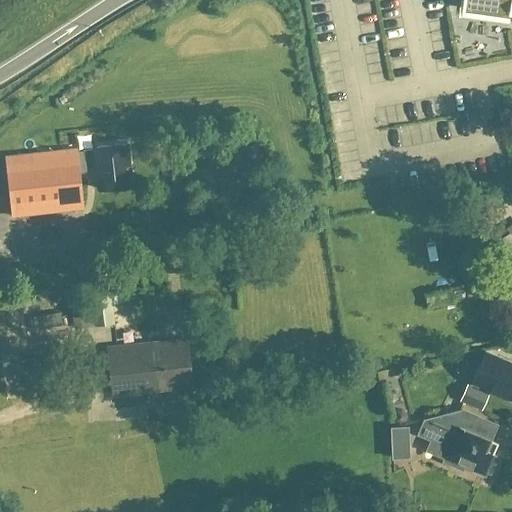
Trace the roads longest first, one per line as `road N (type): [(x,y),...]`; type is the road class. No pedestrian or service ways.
road 1 (track): [(0,270),(177,228),(379,202)]
road 2 (trunk): [(0,76),(119,0)]
